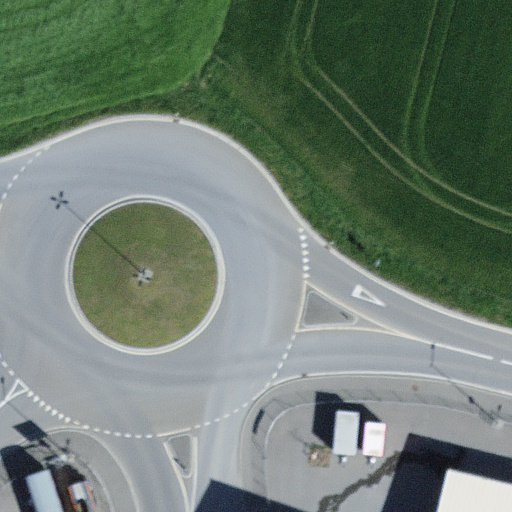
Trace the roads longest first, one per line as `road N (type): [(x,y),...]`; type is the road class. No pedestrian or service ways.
road 1 (tertiary): [(446,346),(251,226)]
road 2 (tertiary): [(222,360),(446,346)]
road 3 (tertiary): [(75,177),(117,158),(178,160),(214,178),(251,226)]
road 4 (tertiary): [(222,360),(181,384),(142,391),(84,375),(53,349)]
road 5 (tertiary): [(251,226),(261,265),(257,305),(222,360)]
road 6 (tertiary): [(29,304),(31,236),(50,200),(75,177)]
